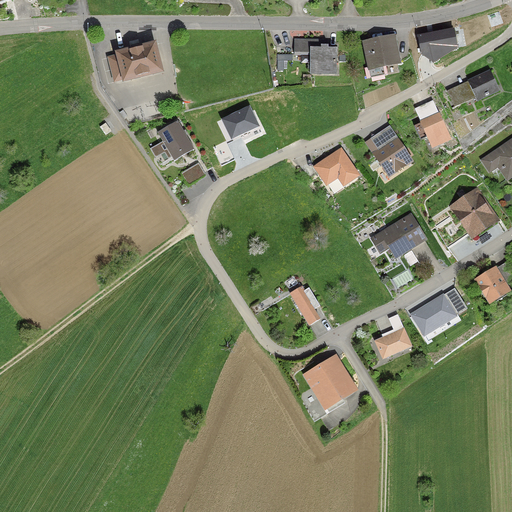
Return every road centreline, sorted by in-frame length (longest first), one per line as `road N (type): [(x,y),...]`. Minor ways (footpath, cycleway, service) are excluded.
road 1 (residential): [(511,31),(360,123),(225,182),(207,199),(198,224),(206,253),(256,328),(284,352)]
road 2 (tertiary): [(492,0),(373,22),(0,31)]
road 3 (residential): [(511,232),(390,306),(308,349),(284,352)]
road 4 (track): [(198,224),(0,375)]
